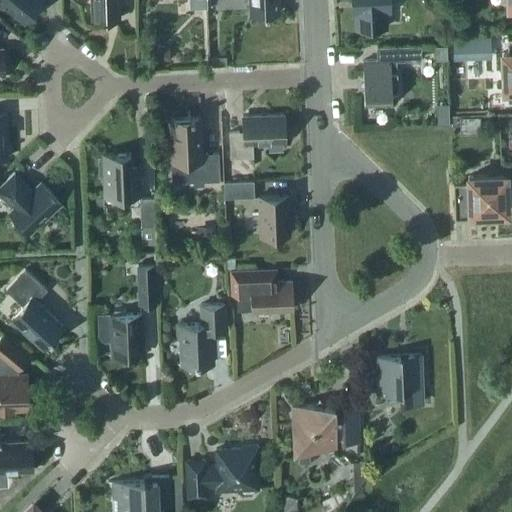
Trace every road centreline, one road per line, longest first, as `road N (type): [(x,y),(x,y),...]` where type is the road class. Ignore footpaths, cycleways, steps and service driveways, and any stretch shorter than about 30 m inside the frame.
road 1 (residential): [(123,416),(200,411),(326,339)]
road 2 (residential): [(113,89),(321,79)]
road 3 (residential): [(113,89),(102,109),(74,128),(53,123),(51,66),(68,49),(103,71)]
road 4 (residential): [(326,339),(324,159)]
road 5 (residential): [(123,416),(79,370),(65,381),(68,453),(78,464)]
road 6 (residential): [(324,159),(359,163),(414,218),(425,258)]
road 7 (residential): [(425,258),(402,292),(326,339)]
